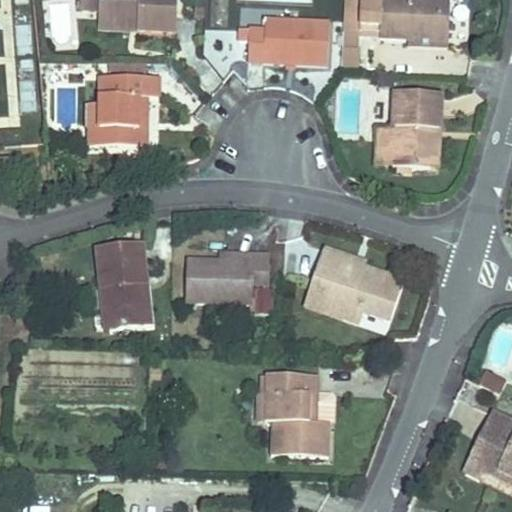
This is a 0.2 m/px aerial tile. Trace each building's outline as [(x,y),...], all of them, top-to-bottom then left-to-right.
[(102,21),(141,23),(141,35),(176,37),(177,0),(84,0),(84,3),(103,3),(102,21)] [(361,0),(346,0),(345,51),(360,52),(360,34),(361,0)] [(409,43),(450,44),(451,2),(417,0),(361,0),(360,34),(381,35),(381,41),(409,43)] [(267,16),(267,23),(299,25),(300,17),(267,16)] [(141,23),(102,21),(101,33),(141,35),(141,23)] [(299,25),(267,23),(266,33),(250,32),(249,66),(328,70),(330,26),(299,25)] [(449,52),(450,44),(409,43),(409,50),(449,52)] [(360,52),(345,51),(344,75),(361,76),(362,52),(360,52)] [(160,100),(161,82),(103,82),(103,132),(92,132),(92,149),(149,150),(149,100),(160,100)] [(395,133),(394,169),(397,169),(413,171),(431,172),(434,139),(431,139),(431,134),(441,134),(443,99),(397,97),(395,133)] [(379,169),(394,169),(395,133),(381,132),(379,169)] [(434,139),(431,172),(439,173),(441,134),(431,134),(431,139),(434,139)] [(13,163),(0,164),(0,185),(15,185),(13,163)] [(110,291),(115,332),(151,329),(148,294),(142,294),(142,288),(147,288),(143,249),(98,254),(102,292),(110,291)] [(334,303),(343,321),(359,327),(364,315),(391,325),(405,286),(366,273),(365,274),(356,271),(359,263),(326,251),(315,285),(323,288),(320,298),(334,303)] [(253,266),(253,259),(220,258),(220,265),(253,266)] [(270,288),(271,259),(253,259),(253,266),(220,265),(188,264),(187,307),(254,309),(255,288),(270,288)] [(356,271),(365,274),(366,273),(368,267),(359,263),(356,271)] [(315,285),(307,308),(343,321),(334,303),(320,298),(323,288),(315,285)] [(110,291),(102,292),(107,333),(115,332),(110,291)] [(276,317),(276,293),(259,292),(259,317),(276,317)] [(489,374),(482,389),(501,399),(509,383),(489,374)] [(161,375),(152,375),(152,395),(160,395),(161,375)] [(310,413),(319,413),(319,397),(320,380),(268,378),(267,400),(267,425),(274,425),(273,458),(330,459),(331,426),(310,425),(310,413)] [(319,397),(319,413),(310,413),(310,425),(331,426),(332,426),(333,400),(330,397),(319,397)] [(267,425),(267,400),(259,400),(258,425),(267,425)] [(491,463),(487,472),(511,484),(511,426),(496,419),(477,456),(491,463)] [(487,472),(491,463),(477,456),(467,474),(481,482),(487,472)]
